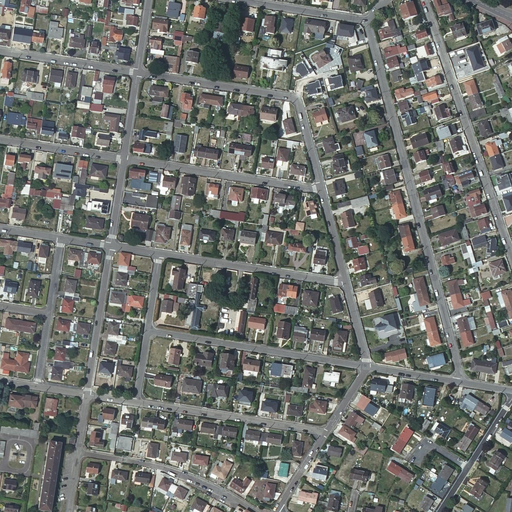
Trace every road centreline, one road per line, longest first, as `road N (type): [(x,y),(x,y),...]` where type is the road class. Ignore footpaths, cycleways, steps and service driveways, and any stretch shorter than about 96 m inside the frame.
road 1 (residential): [(366,20),(463,382)]
road 2 (residential): [(511,256),(424,0)]
road 3 (residential): [(319,187),(295,96),(136,72)]
road 4 (residential): [(365,366),(147,331)]
road 5 (residential): [(319,187),(123,159)]
road 6 (residential): [(324,432),(136,400)]
road 7 (residential): [(78,452),(160,466),(256,511)]
road 8 (unclassified): [(159,253),(343,281)]
road 9 (residential): [(87,392),(110,245)]
road 10 (residential): [(136,72),(0,51)]
road 11 (residential): [(366,20),(234,0)]
road 12 (residential): [(123,159),(0,139)]
